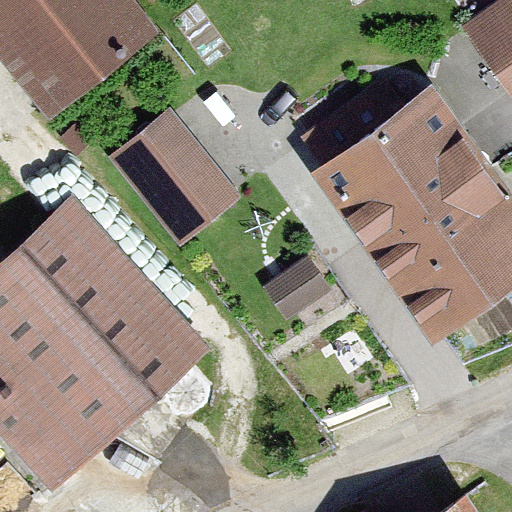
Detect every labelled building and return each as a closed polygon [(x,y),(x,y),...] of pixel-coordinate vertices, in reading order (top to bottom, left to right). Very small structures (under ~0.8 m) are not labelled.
[(141,0),(0,0),(0,46),(57,121),(169,36),(141,0)] [(511,0),(509,0),(467,28),(511,94),(511,0)] [(511,197),(420,63),(306,141),(444,343),(511,296),(511,197)] [(213,82),(170,119),(204,158),(247,121),(213,82)] [(79,193),(0,264),(0,420),(62,489),(219,348),(79,193)] [(312,259),(274,283),(299,322),(337,297),(312,259)] [(483,511),(476,499),(456,511),(483,511)]
